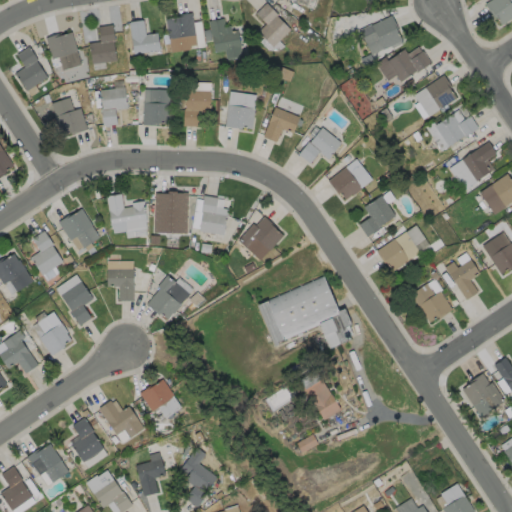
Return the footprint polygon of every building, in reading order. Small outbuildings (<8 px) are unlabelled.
[(284,0),(310,10),(314,0),(284,0)] [(511,0),(488,0),(501,19),(511,12),(511,0)] [(256,15),(266,26),(258,33),(272,48),(291,31),(267,5),(256,15)] [(362,22),(377,51),(403,36),(393,7),(362,22)] [(166,20),(172,53),(198,48),(192,15),(166,20)] [(208,22),(214,54),(224,52),(226,60),(243,57),(238,33),(226,35),(223,19),(208,22)] [(128,24),(134,55),(161,50),(158,34),(147,36),(144,21),(128,24)] [(112,24),(117,62),(93,65),(91,44),(101,42),(99,26),(112,24)] [(312,32),(309,36),(304,32),(307,28),(312,32)] [(46,41),(54,73),(82,67),(75,35),(46,41)] [(420,41),(432,56),(397,77),(379,59),(405,44),(409,48),(420,41)] [(31,48),(49,78),(28,91),(18,73),(27,68),(20,55),(31,48)] [(294,72),(290,82),(277,77),(281,67),(294,72)] [(358,72),(354,75),(350,70),(354,67),(358,72)] [(414,88),(429,111),(457,93),(444,68),(414,88)] [(144,84),(144,119),(165,120),(165,85),(144,84)] [(183,84),(182,129),(201,130),(202,113),(211,113),(212,85),(183,84)] [(230,84),(226,123),(256,127),(254,89),(230,84)] [(98,91),(104,125),(117,123),(115,111),(127,109),(124,87),(98,91)] [(48,104),(58,140),(88,131),(83,111),(76,113),(72,97),(48,104)] [(303,113),(295,132),(284,128),(280,138),(264,131),(275,101),(303,113)] [(460,104),(464,110),(472,109),(479,122),(445,143),(427,123),(460,104)] [(393,119),(387,123),(381,113),(387,109),(393,119)] [(341,138),(330,157),(323,150),(314,161),(300,147),(322,121),(341,138)] [(422,139),(417,142),(416,140),(411,143),(408,139),(418,132),(422,139)] [(488,138),(449,162),(468,185),(491,169),(480,159),(498,151),(488,138)] [(411,144),(406,147),(403,142),(407,139),(411,144)] [(0,177),(15,168),(0,143),(0,177)] [(329,173),(356,153),(372,175),(344,196),(329,173)] [(507,169),(511,175),(511,202),(495,216),(478,188),(507,169)] [(385,181),(379,185),(377,181),(382,177),(385,181)] [(365,203),(371,211),(359,218),(368,231),(396,209),(380,191),(365,203)] [(104,198),(112,240),(148,234),(143,205),(125,208),(123,194),(104,198)] [(155,198),(156,233),(185,232),(184,197),(155,198)] [(199,197),(194,231),(225,235),(229,201),(199,197)] [(61,224),(78,252),(100,239),(83,211),(61,224)] [(266,216),(242,242),(262,261),(286,235),(266,216)] [(377,246),(392,266),(429,241),(414,220),(377,246)] [(484,239),(503,270),(511,262),(511,236),(504,226),(484,239)] [(45,233),(63,263),(43,276),(33,259),(43,253),(35,239),(45,233)] [(212,245),(211,254),(201,252),(202,244),(212,245)] [(0,263),(0,277),(12,297),(35,284),(17,254),(0,263)] [(446,268),(466,301),(478,294),(471,281),(481,275),(468,254),(446,268)] [(77,267),(73,270),(69,265),(74,262),(77,267)] [(107,262),(107,288),(120,288),(120,302),(136,302),(136,271),(121,271),(121,262),(107,262)] [(256,269),(247,274),(244,268),(253,263),(256,269)] [(440,277),(434,281),(430,275),(436,272),(440,277)] [(53,290),(78,328),(92,320),(84,308),(94,301),(77,274),(53,290)] [(256,305),(274,349),(319,331),(328,354),(360,342),(348,311),(341,314),(326,277),(256,305)] [(169,279),(147,305),(167,322),(189,296),(169,279)] [(411,295),(430,325),(454,310),(435,280),(411,295)] [(459,304),(455,307),(451,302),(455,299),(459,304)] [(28,318),(25,321),(20,316),(23,313),(28,318)] [(33,328),(52,357),(73,343),(53,314),(33,328)] [(0,347),(0,353),(10,369),(19,363),(28,376),(40,368),(18,335),(0,347)] [(494,366),(511,394),(511,393),(511,366),(507,358),(494,366)] [(0,388),(9,383),(2,371),(0,371),(0,388)] [(463,389),(482,418),(505,403),(486,374),(463,389)] [(163,379),(183,409),(166,420),(158,408),(151,413),(139,395),(163,379)] [(326,383),(344,411),(324,424),(306,395),(326,383)] [(114,402),(123,414),(131,408),(146,429),(124,445),(101,411),(114,402)] [(288,418),(284,420),(279,412),(283,410),(288,418)] [(86,418),(110,456),(89,470),(73,445),(82,440),(73,426),(86,418)] [(510,430),(502,436),(498,431),(506,425),(510,430)] [(318,444),(302,453),(297,444),(313,434),(318,444)] [(53,444),(70,473),(45,487),(29,458),(53,444)] [(511,446),(503,452),(511,465),(511,446)] [(195,452),(178,478),(193,488),(184,500),(197,508),(217,478),(199,466),(205,456),(195,452)] [(160,455),(164,475),(152,477),(155,493),(142,496),(136,467),(150,457),(160,455)] [(0,479),(15,469),(34,498),(13,511),(0,492),(0,479)] [(109,470),(132,506),(121,511),(116,511),(112,505),(104,510),(87,483),(109,470)] [(126,480),(119,485),(113,476),(120,471),(126,480)] [(39,491),(33,495),(28,488),(34,483),(39,491)] [(84,492),(79,495),(74,489),(80,485),(84,492)] [(435,499),(443,511),(474,511),(457,485),(435,499)] [(50,504),(46,506),(45,505),(42,507),(36,498),(42,493),(50,504)] [(397,511),(427,511),(423,504),(416,508),(410,498),(394,507),(397,511)]
